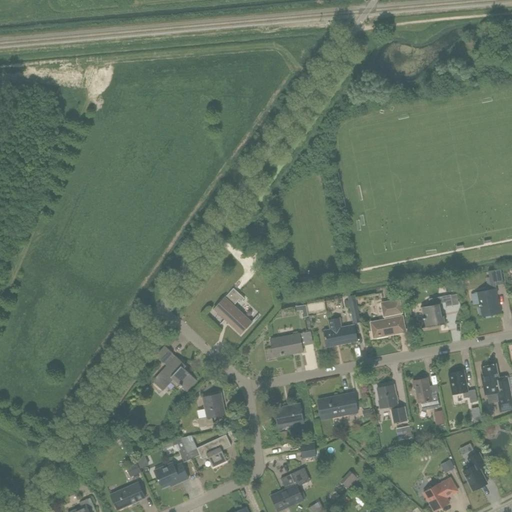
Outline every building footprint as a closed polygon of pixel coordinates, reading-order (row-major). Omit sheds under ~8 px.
[(509,268),(511,267),(511,263),(508,265),(508,266),(503,266),(504,272),(509,271),(509,268)] [(491,289),(477,291),(482,316),(501,313),(495,285),(503,283),(501,268),(488,271),(491,289)] [(320,274),(296,278),(297,283),(321,279),(320,274)] [(244,298),(233,288),(213,309),(240,334),(252,322),(234,305),(239,299),(241,301),(244,298)] [(349,306),(353,323),(360,321),(354,294),(347,296),(348,299),(344,300),(345,307),(349,306)] [(430,305),(420,307),(424,327),(445,323),(443,315),(441,316),(438,304),(440,303),(445,302),(446,306),(453,305),(450,294),(428,298),(430,305)] [(385,319),(371,322),(374,337),(405,331),(399,299),(381,303),(385,319)] [(302,317),(307,316),(305,304),(296,306),(296,310),(302,309),(303,313),(301,313),(302,317)] [(341,327),(339,317),(327,319),(329,329),(324,330),(326,345),(338,342),(339,344),(357,340),(354,325),(341,327)] [(303,351),(299,334),(270,339),(274,357),(303,351)] [(155,356),(163,363),(167,360),(169,362),(152,381),(161,389),(172,378),(186,391),(197,380),(184,368),(186,365),(176,356),(173,358),(171,355),(173,353),(165,345),(155,356)] [(499,377),(496,363),(481,366),(482,374),(480,374),(485,395),(487,395),(489,404),(498,402),(500,412),(511,409),(511,399),(511,397),(507,376),(499,377)] [(468,390),(464,370),(448,373),(452,394),(462,392),(464,398),(469,397),(470,402),(477,401),(475,389),(468,390)] [(436,392),(430,393),(427,377),(412,380),(414,388),(415,388),(418,402),(420,402),(422,410),(439,407),(436,392)] [(390,406),(393,422),(406,420),(404,407),(396,408),(395,405),(397,404),(393,384),(377,388),(379,400),(378,400),(380,408),(390,406)] [(221,393),(202,397),(206,417),(197,419),(199,427),(213,424),(211,417),(225,414),(221,393)] [(323,419),(356,412),(352,393),(319,399),(323,419)] [(303,419),(300,403),(274,408),(278,427),(302,422),(304,432),(310,431),(308,419),(303,419)] [(482,418),(480,406),(472,407),(474,420),(482,418)] [(363,417),(374,415),(373,408),(362,410),(363,417)] [(433,411),(434,417),(438,417),(439,424),(445,422),(443,409),(433,411)] [(494,429),(493,426),(490,424),(487,425),(486,428),(486,431),(489,433),(492,432),(494,429)] [(410,425),(396,428),(398,437),(401,437),(402,439),(412,437),(410,425)] [(196,448),(190,434),(181,438),(190,459),(200,455),(202,459),(208,456),(213,467),(227,461),(222,450),(231,445),(226,434),(196,448)] [(190,459),(181,438),(172,441),(163,445),(165,450),(174,446),(176,451),(178,450),(183,462),(190,459)] [(301,451),(315,449),(314,442),(300,444),(301,451)] [(419,447),(421,455),(431,452),(428,444),(419,447)] [(316,455),(315,449),(301,451),(302,457),(316,455)] [(487,483),(479,467),(485,465),(478,453),(468,458),(471,466),(463,471),(473,490),(487,483)] [(140,468),(148,465),(144,454),(135,457),(140,468)] [(441,464),(445,472),(455,467),(451,459),(441,464)] [(135,474),(141,472),(136,462),(126,467),(130,477),(135,474)] [(154,470),(155,473),(162,488),(174,483),(174,484),(188,478),(181,463),(174,466),(172,462),(154,470)] [(297,486),(310,480),(304,467),(280,478),(285,489),(271,495),(278,511),(303,499),(297,486)] [(351,489),(360,478),(351,471),(342,483),(351,489)] [(457,490),(450,478),(438,484),(438,483),(423,492),(434,511),(449,502),(445,495),(449,493),(450,495),(457,490)] [(138,482),(110,494),(117,510),(145,498),(138,482)] [(81,507),(70,511),(89,511),(95,509),(90,497),(79,502),(81,507)] [(308,509),(310,511),(325,511),(319,502),(308,509)]
